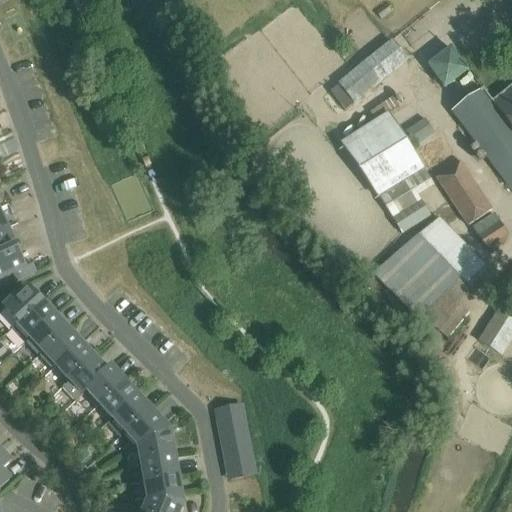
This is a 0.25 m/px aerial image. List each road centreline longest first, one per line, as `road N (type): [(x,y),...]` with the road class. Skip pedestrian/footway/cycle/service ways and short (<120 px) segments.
road 1 (residential): [(222,511),(200,413),(63,266),(0,64)]
road 2 (residential): [(0,413),(72,479),(79,511)]
